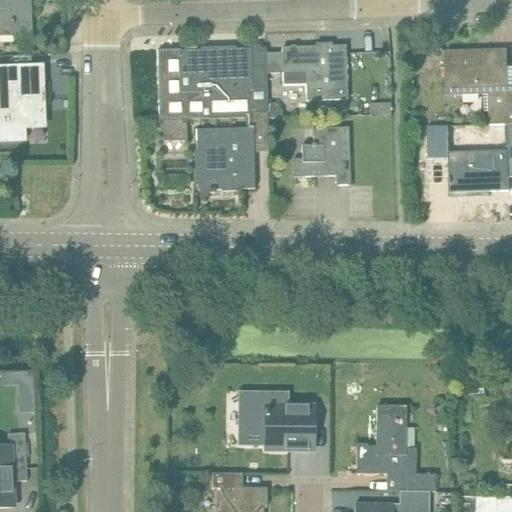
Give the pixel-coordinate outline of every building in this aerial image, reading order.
[(0,0),(0,26),(9,26),(10,37),(32,36),(30,0),(0,0)] [(347,100),(346,66),(346,46),(332,47),(332,44),(326,44),(327,49),(318,49),(318,47),(301,48),(301,67),(305,67),(306,100),(347,100)] [(180,51),(180,50),(157,51),(159,143),(187,142),(186,121),(206,120),(243,119),(243,117),(248,117),(248,129),(196,130),(198,191),(208,191),(208,194),(214,194),(214,191),(254,190),(253,153),(268,153),(266,49),(260,49),(260,46),(249,46),(249,49),(197,51),(197,47),(185,48),(185,51),(180,51)] [(511,125),(511,89),(507,90),(506,51),(473,52),(474,56),(463,57),(463,53),(446,53),(447,95),(483,94),(490,94),(490,113),(491,126),(506,126),(511,125)] [(0,68),(0,119),(19,119),(19,127),(16,127),(16,128),(43,127),(42,105),(37,105),(37,88),(42,88),(41,68),(0,68)] [(389,117),(389,104),(378,104),(378,117),(389,117)] [(511,125),(506,126),(507,152),(450,154),(451,185),(490,184),(489,192),(509,191),(508,178),(511,177),(511,125)] [(302,161),(292,161),(293,178),(335,177),(336,186),(350,186),(349,128),(312,129),(312,147),(301,148),(302,161)] [(13,405),(39,405),(38,372),(4,372),(5,387),(12,387),(13,405)] [(310,396),(327,395),(327,384),(310,385),(310,396)] [(240,395),(239,434),(265,435),(265,451),(313,451),(313,431),(313,407),(286,407),(286,395),(240,395)] [(400,492),(428,492),(435,493),(436,475),(415,475),(415,449),(405,448),(405,424),(375,424),(375,446),(357,446),(356,474),(376,475),(376,472),(386,472),(386,480),(400,480),(400,492)] [(0,449),(0,507),(12,507),(11,483),(27,482),(24,434),(7,434),(8,449),(0,449)] [(242,474),(222,474),(212,474),(211,494),(220,494),(219,509),(224,509),(224,511),(261,511),(261,508),(266,508),(266,489),(242,488),(242,474)] [(428,511),(428,492),(400,492),(399,505),(416,505),(416,511),(428,511)] [(511,511),(511,497),(495,498),(478,498),(478,511),(511,511)]
